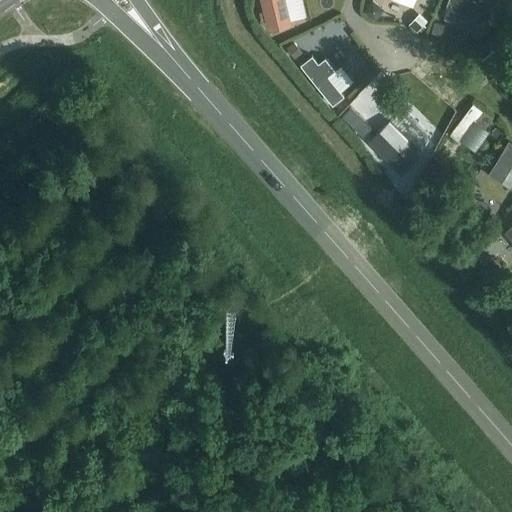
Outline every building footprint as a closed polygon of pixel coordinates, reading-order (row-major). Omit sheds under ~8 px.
[(262,0),(268,22),(282,18),(285,14),(283,6),(280,5),(279,0),(262,0)] [(284,0),(287,18),(304,16),(302,0),(284,0)] [(448,7),(444,16),(463,23),(466,13),(487,20),(491,7),(471,0),(448,0),(447,6),(448,7)] [(302,69),(335,111),(347,102),(330,80),(336,75),(327,64),(321,68),(314,60),(302,69)] [(423,110),(433,95),(423,89),(413,104),(423,110)] [(466,100),(449,137),(465,144),(481,107),(466,100)] [(342,116),(361,135),(371,126),(351,106),(342,116)] [(401,109),(391,120),(390,121),(389,121),(369,141),(398,169),(418,149),(419,148),(430,137),(401,109)] [(507,183),(511,173),(511,142),(505,139),(487,172),(507,183)] [(478,173),(469,182),(480,193),(489,184),(478,173)] [(511,238),(511,221),(510,220),(502,231),(511,238)]
